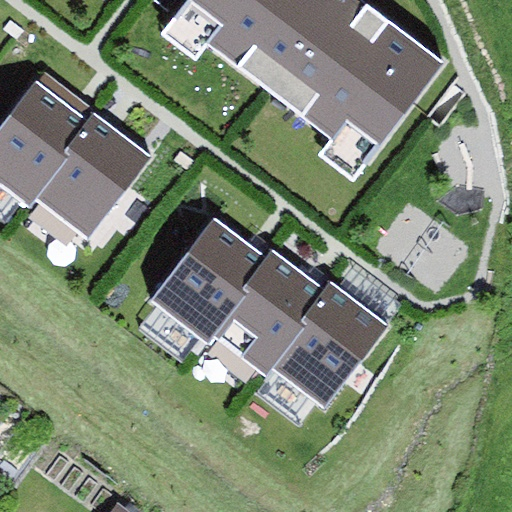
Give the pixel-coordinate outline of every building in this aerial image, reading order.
[(449,57),(372,0),(190,0),(155,48),(195,78),(215,51),(334,140),(320,160),(354,185),(449,57)] [(92,122),(39,84),(0,137),(0,197),(23,215),(29,206),(92,122)] [(96,115),(92,122),(29,206),(86,248),(93,237),(153,157),(96,115)] [(270,256),(218,218),(150,311),(202,349),(208,340),(270,256)] [(275,249),(270,256),(208,340),(265,382),(272,371),(332,291),(275,249)] [(337,284),(332,291),(272,371),(331,415),(396,327),(337,284)]
